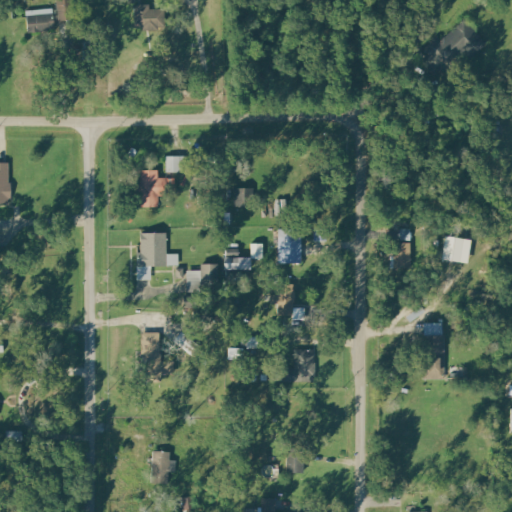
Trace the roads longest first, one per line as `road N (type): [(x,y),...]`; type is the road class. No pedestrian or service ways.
road 1 (residential): [(332,116),(346,118),(362,136),(365,156),(365,511)]
road 2 (residential): [(95,511),(93,125)]
road 3 (residential): [(0,125),(332,116)]
